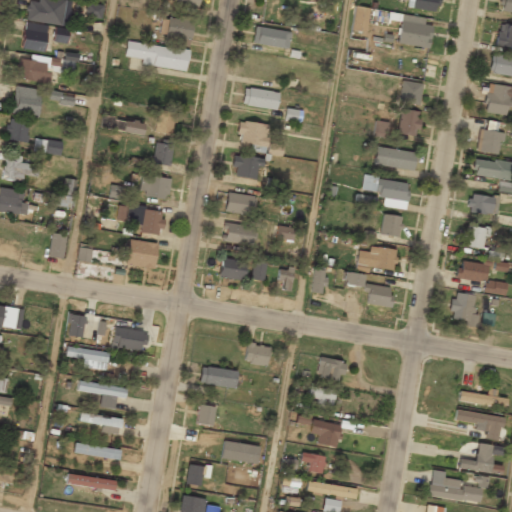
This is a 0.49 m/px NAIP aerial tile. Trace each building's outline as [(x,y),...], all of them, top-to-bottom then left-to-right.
[(25,20),(67,26),(71,0),(69,0),(37,0),(37,2),(28,1),(25,20)] [(407,0),(407,8),(436,11),(437,0),(407,0)] [(103,5),(88,2),(85,16),(101,19),(103,5)] [(349,30),(363,32),(368,9),(354,6),(349,30)] [(191,19),(159,19),(159,33),(165,33),(165,40),(190,41),(191,19)] [(47,26),(24,22),(20,48),(43,52),(47,26)] [(495,46),(511,47),(511,25),(497,24),(495,46)] [(251,43),(286,49),(289,32),(254,26),(251,43)] [(52,41),(71,42),(72,29),(53,28),(52,41)] [(140,64),(185,71),(188,50),(125,41),(123,56),(141,59),(140,64)] [(511,57),(490,54),(488,73),(511,76),(511,57)] [(49,72),(44,71),(45,62),(17,59),(15,79),(48,82),(49,72)] [(418,104),(420,83),(399,81),(398,102),(418,104)] [(509,85),(486,84),(484,113),(508,114),(509,85)] [(36,116),(38,89),(13,86),(11,113),(36,116)] [(178,89),(154,87),(153,103),(176,105),(178,89)] [(241,105),(275,108),(277,91),(242,88),(241,105)] [(47,101),(71,105),(73,94),(49,90),(47,101)] [(283,119),(295,121),(297,110),(284,108),(283,119)] [(419,111),(399,109),(397,134),(412,135),(412,129),(417,130),(419,111)] [(173,111),(154,111),(154,133),(173,133),(173,111)] [(98,129),(141,134),(143,121),(99,117),(98,129)] [(27,121),(7,118),(4,139),(24,142),(27,121)] [(235,134),(239,135),(238,143),(264,148),(268,125),(238,120),(235,134)] [(384,137),(386,122),(373,120),(371,135),(384,137)] [(31,152),(58,155),(60,142),(33,138),(31,152)] [(150,163),(168,166),(172,145),(154,142),(150,163)] [(280,156),(283,146),(267,143),(265,153),(280,156)] [(373,165),(412,169),(414,151),(374,147),(373,165)] [(0,179),(20,182),(22,174),(35,177),(39,160),(22,157),(5,153),(0,179)] [(261,167),(262,158),(232,155),(230,167),(235,168),(234,176),(254,179),(255,166),(261,167)] [(497,178),(496,191),(511,193),(511,163),(473,158),(471,175),(497,178)] [(168,177),(141,175),(140,197),(167,198),(168,177)] [(407,182),(361,176),(360,189),(376,192),(375,197),(382,198),(381,206),(404,209),(407,182)] [(70,207),(73,179),(60,178),(57,206),(70,207)] [(120,199),(121,186),(109,184),(107,197),(120,199)] [(0,212),(25,214),(26,203),(22,202),(23,191),(0,188),(0,212)] [(250,214),(252,195),(225,193),(224,212),(250,214)] [(494,215),(496,197),(468,194),(466,211),(494,215)] [(139,232),(159,235),(162,210),(125,206),(116,205),(114,220),(126,221),(126,223),(140,225),(139,232)] [(397,237),(401,217),(382,214),(378,234),(397,237)] [(253,245),(254,226),(225,223),(223,242),(253,245)] [(483,236),(487,236),(488,228),(467,225),(464,246),(481,249),(483,236)] [(274,238),(292,239),(293,228),(275,226),(274,238)] [(47,257),(62,259),(65,234),(50,233),(47,257)] [(153,268),(155,243),(126,240),(123,265),(153,268)] [(355,265),(393,269),(395,249),(368,246),(367,252),(356,250),(355,265)] [(90,262),(91,248),(77,247),(75,260),(90,262)] [(217,276),(242,281),(245,262),(220,257),(217,276)] [(249,279),(262,281),(265,263),(251,261),(249,279)] [(486,264),(457,261),(455,278),(484,282),(486,264)] [(291,269),(277,267),(275,280),(281,281),(280,291),(289,292),(291,269)] [(324,270),(311,269),(309,292),(322,293),(324,270)] [(360,288),(363,275),(344,271),(341,284),(360,288)] [(483,281),(481,293),(503,295),(504,283),(483,281)] [(391,288),(363,283),(361,291),(366,293),(364,303),(387,307),(391,288)] [(475,295),(452,292),(449,319),(463,320),(463,325),(471,326),(475,295)] [(22,309),(0,305),(0,327),(18,330),(22,309)] [(81,337),(83,315),(67,314),(65,336),(81,337)] [(109,348),(142,351),(144,331),(111,328),(109,348)] [(264,366),(268,347),(245,343),(242,361),(264,366)] [(81,367),(104,369),(106,351),(65,347),(64,357),(82,358),(81,367)] [(314,377),(339,380),(342,361),(318,357),(314,377)] [(233,387),(235,370),(199,366),(198,384),(233,387)] [(76,391),(99,393),(98,406),(113,408),(115,397),(124,398),(125,387),(77,381),(76,391)] [(306,397),(315,398),(314,406),(330,409),(333,390),(308,386),(306,397)] [(494,397),(495,390),(486,388),(485,395),(458,391),(456,401),(504,409),(505,398),(494,397)] [(211,426),(212,406),(196,405),(194,424),(211,426)] [(500,417),(454,411),(453,420),(478,423),(478,431),(484,431),(484,439),(497,440),(500,417)] [(99,432),(117,435),(120,418),(79,412),(77,421),(100,424),(99,432)] [(315,444),(335,447),(338,424),(310,420),(308,433),(316,435),(315,444)] [(118,450),(73,442),(71,452),(117,461),(118,450)] [(456,468),(498,474),(500,466),(487,464),(490,445),(476,443),(473,461),(458,458),(456,468)] [(321,473),(323,455),(300,453),(299,461),(307,462),(306,471),(321,473)] [(184,484),(199,485),(201,466),(186,464),(184,484)] [(15,469),(0,466),(0,482),(12,485),(15,469)] [(443,478),(443,471),(429,470),(426,497),(477,502),(479,487),(458,485),(459,479),(443,478)] [(113,489),(114,479),(65,475),(64,485),(113,489)] [(486,477),(471,476),(470,486),(485,487),(486,477)] [(355,488),(306,480),(304,491),(353,499),(355,488)] [(201,511),(203,498),(179,495),(177,511),(201,511)] [(321,511),(337,511),(338,500),(322,499),(321,511)]
